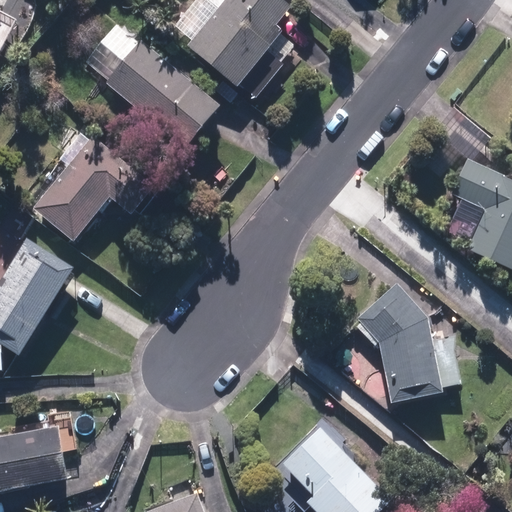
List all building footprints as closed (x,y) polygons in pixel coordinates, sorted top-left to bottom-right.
[(200,0),(169,39),(224,83),(215,94),(231,107),(241,96),(238,94),(242,89),(257,102),(300,49),(277,31),(291,14),(273,0),(200,0)] [(0,63),(16,32),(0,23),(0,11),(0,10),(0,63)] [(221,116),(119,26),(84,65),(186,156),(221,116)] [(131,221),(156,190),(93,139),(36,211),(78,245),(110,204),(131,221)] [(511,186),(465,166),(451,200),(482,213),(466,250),(511,269),(511,186)] [(77,273),(30,243),(0,289),(0,347),(20,361),(77,273)] [(443,396),(442,390),(463,386),(452,334),(431,338),(427,320),(397,287),(364,318),(352,329),(371,350),(377,345),(390,407),(443,396)] [(281,464),(311,498),(305,503),(313,511),(386,511),(392,506),(322,428),(281,464)] [(59,431),(0,440),(0,495),(68,484),(59,431)] [(204,511),(197,493),(146,511),(204,511)]
